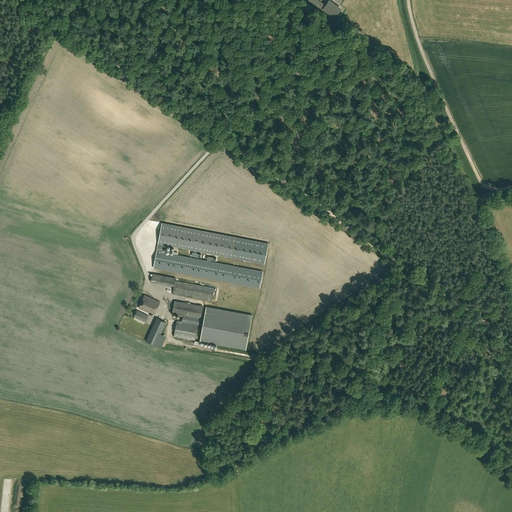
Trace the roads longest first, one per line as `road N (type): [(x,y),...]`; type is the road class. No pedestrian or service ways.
road 1 (track): [(511,342),(220,138)]
road 2 (unclassified): [(220,138),(22,0)]
road 3 (unknown): [(410,0),(456,119)]
